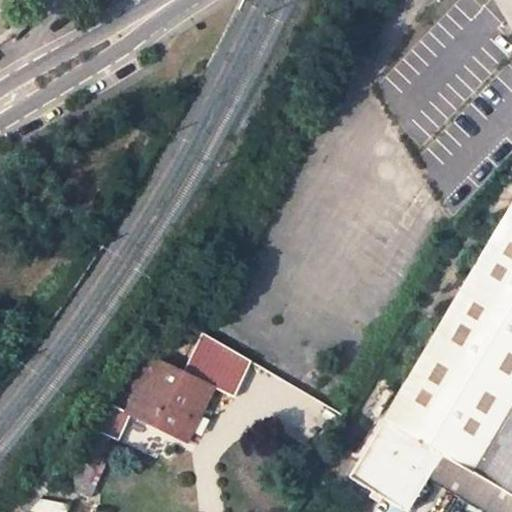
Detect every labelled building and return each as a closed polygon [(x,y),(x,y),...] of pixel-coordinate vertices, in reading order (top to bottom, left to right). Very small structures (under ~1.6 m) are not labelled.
[(511,202),(503,196),(491,216),(502,222),(511,205),(511,202)] [(511,205),(502,222),(350,475),(408,510),(429,477),(443,455),(473,473),(511,407),(511,205)] [(230,388),(244,353),(200,336),(187,371),(230,388)] [(164,364),(152,385),(168,393),(152,425),(187,443),(216,389),(164,364)] [(146,395),(151,398),(141,420),(152,425),(168,393),(152,385),(146,395)] [(393,392),(384,387),(367,415),(375,421),(393,392)] [(511,407),(473,473),(511,495),(511,407)] [(90,437),(82,454),(103,463),(114,443),(125,419),(112,412),(90,437)] [(103,463),(82,454),(77,452),(61,470),(93,484),(103,463)] [(511,511),(511,495),(473,473),(443,455),(429,477),(489,511),(511,511)]
